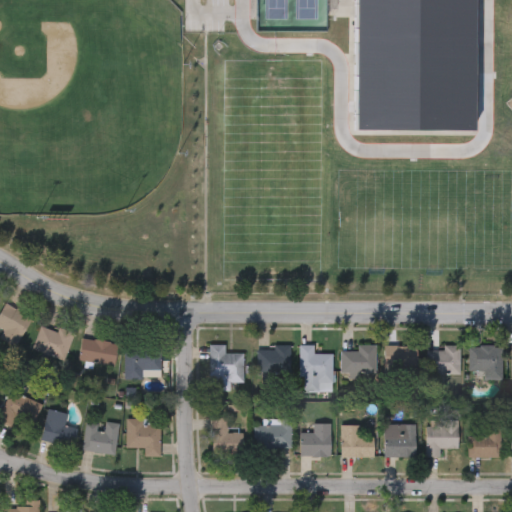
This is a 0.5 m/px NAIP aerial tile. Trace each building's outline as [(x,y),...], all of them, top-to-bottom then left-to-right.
[(353,0),(471,0),(471,128),(353,127),(353,0)] [(15,347),(0,339),(0,334),(2,329),(0,327),(0,309),(3,303),(30,316),(15,347)] [(63,360),(31,349),(39,324),(71,334),(63,360)] [(113,366),(77,360),(81,338),(117,344),(113,366)] [(242,352),(242,381),(229,382),(229,390),(209,390),(209,344),(223,344),(223,353),(242,352)] [(331,353),(331,383),(320,383),(320,391),(298,390),(299,344),(312,344),(312,353),(331,353)] [(356,351),(356,344),(374,344),(374,373),(339,373),(339,351),(356,351)] [(415,345),(415,365),(402,365),(402,376),(382,376),(382,345),(415,345)] [(466,346),(500,345),(500,378),(467,379),(466,346)] [(255,376),(255,346),(289,346),(289,376),(255,376)] [(459,347),(459,374),(424,374),(424,347),(459,347)] [(159,349),(159,378),(123,379),(123,349),(159,349)] [(41,403),(32,427),(13,420),(11,427),(0,422),(0,410),(8,390),(41,403)] [(66,413),(63,425),(76,428),(72,447),(40,441),(46,409),(66,413)] [(209,454),(209,417),(226,417),(226,433),(239,433),(239,454),(209,454)] [(158,420),(158,456),(143,456),(143,447),(124,447),(124,420),(158,420)] [(254,420),(290,420),(290,447),(254,447),(254,420)] [(80,450),(85,421),(100,423),(100,422),(117,424),(113,454),(80,450)] [(456,447),(437,447),(437,456),(424,456),(424,421),(456,421),(456,447)] [(329,423),(329,456),(300,456),(300,423),(329,423)] [(382,456),(382,423),(413,423),(413,456),(382,456)] [(339,456),(339,425),(358,425),(358,436),(372,436),(372,456),(339,456)] [(499,425),(499,457),(466,457),(466,435),(485,435),(485,425),(499,425)]
